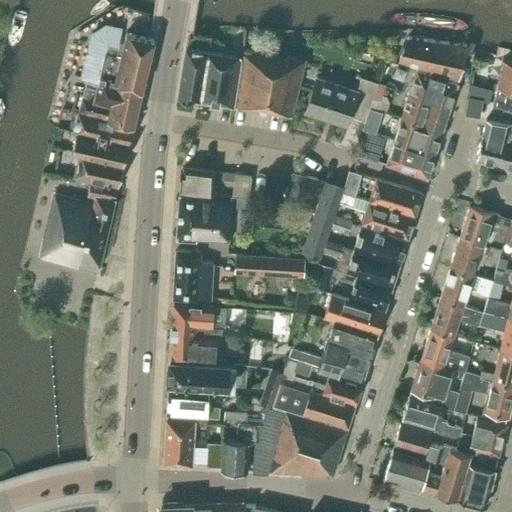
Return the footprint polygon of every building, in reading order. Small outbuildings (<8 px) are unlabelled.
[(121,30),(106,27),(94,34),(83,75),(98,78),(96,87),(85,85),(77,114),(72,115),(70,124),(75,127),(73,133),(76,134),(128,147),(155,39),(126,32),(123,43),(118,42),(121,30)] [(400,59),(459,78),(469,45),(444,41),(408,36),(406,41),(400,59)] [(191,101),(192,99),(233,105),(241,56),(186,47),(178,97),(182,97),(183,100),(191,101)] [(243,52),(236,106),(292,115),(305,58),(243,52)] [(500,120),(506,121),(511,121),(511,59),(505,58),(492,105),(503,107),(500,120)] [(409,95),(428,101),(450,108),(458,82),(418,69),(409,95)] [(316,76),(306,111),(347,124),(350,115),(366,119),(367,116),(370,107),(373,97),(378,80),(362,75),(358,89),(316,76)] [(378,83),(374,97),(381,99),(386,85),(378,83)] [(402,118),(421,124),(428,101),(409,95),(402,118)] [(374,97),(373,97),(370,107),(381,111),(386,113),(389,102),(381,99),(374,97)] [(442,131),(450,108),(428,101),(421,124),(442,131)] [(370,107),(367,116),(378,120),(381,111),(370,107)] [(402,118),(394,141),(414,147),(414,148),(435,155),(442,131),(421,124),(402,118)] [(476,158),(500,163),(506,137),(507,137),(508,136),(511,136),(511,121),(486,119),(476,158)] [(372,158),(379,136),(380,134),(374,132),(367,130),(366,132),(359,154),(372,158)] [(64,149),(123,165),(124,163),(128,147),(76,134),(72,151),(64,149)] [(506,137),(500,163),(511,166),(511,136),(508,136),(507,137),(506,137)] [(414,147),(394,141),(387,163),(428,177),(435,155),(414,148),(414,147)] [(92,181),(91,182),(118,189),(123,165),(64,149),(62,157),(79,161),(75,177),(92,181)] [(181,171),(180,190),(213,193),(215,170),(184,166),(184,172),(181,171)] [(226,166),(224,182),(236,183),(235,192),(253,194),(256,169),(226,166)] [(349,169),(343,191),(355,195),(362,173),(349,169)] [(327,239),(344,184),(337,182),(323,179),(292,171),(284,202),(315,210),(302,251),(321,257),(324,250),(327,239)] [(369,201),(392,208),(416,215),(423,192),(377,177),(369,201)] [(41,257),(98,271),(118,189),(91,182),(88,194),(96,196),(94,203),(56,194),(41,257)] [(213,193),(180,190),(177,240),(197,241),(197,238),(229,240),(232,195),(213,193)] [(361,197),(355,195),(343,191),(339,203),(349,206),(358,208),(361,197)] [(252,198),(249,198),(240,197),(237,197),(236,208),(251,209),(252,198)] [(408,237),(416,215),(392,208),(369,201),(362,222),(385,229),(408,237)] [(507,235),(511,217),(470,205),(460,237),(483,244),(483,242),(487,244),(503,248),(506,238),(507,235)] [(353,220),(345,218),(335,214),(332,227),(342,231),(349,231),(353,220)] [(355,247),(354,249),(400,264),(408,239),(362,225),(355,247)] [(460,237),(450,268),(477,276),(478,272),(474,271),(483,244),(460,237)] [(345,245),(327,239),(324,250),(341,255),(345,245)] [(393,285),(400,264),(354,249),(355,247),(345,245),(341,255),(338,267),(355,273),(393,285)] [(202,251),(177,249),(174,297),(212,300),(214,261),(201,261),(202,251)] [(306,255),(236,251),(234,270),(304,274),(306,255)] [(511,267),(506,266),(505,269),(497,267),(496,271),(495,271),(493,278),(494,279),(511,283),(511,267)] [(450,268),(440,298),(463,305),(464,303),(468,289),(488,295),(492,281),(477,276),(450,268)] [(329,277),(315,273),(312,286),(316,288),(322,289),(325,290),(329,277)] [(333,292),(332,294),(385,311),(393,285),(355,273),(354,279),(357,280),(351,298),(333,292)] [(385,311),(332,294),(326,315),(334,318),(342,321),(378,333),(385,311)] [(511,301),(511,302),(488,295),(484,310),(509,315),(508,317),(511,318),(511,301)] [(464,303),(463,305),(440,298),(431,328),(453,335),(455,331),(459,318),(479,324),(483,310),(464,303)] [(214,305),(174,302),(172,334),(195,335),(195,324),(213,325),(214,305)] [(484,313),(481,323),(489,325),(493,322),(494,315),(484,313)] [(511,318),(508,317),(500,348),(511,351),(511,318)] [(331,369),(363,379),(366,369),(378,333),(342,322),(342,321),(334,318),(328,338),(319,365),(331,369)] [(222,337),(223,332),(223,326),(213,325),(195,324),(195,335),(172,334),(170,361),(236,364),(236,362),(228,362),(228,358),(216,357),(217,336),(222,337)] [(465,370),(467,361),(447,356),(452,339),(453,335),(431,328),(421,359),(453,369),(454,366),(465,370)] [(464,373),(492,380),(511,384),(511,351),(500,348),(494,372),(481,369),(480,374),(466,370),(469,362),(467,361),(465,370),(464,373)] [(288,357),(284,371),(282,377),(292,381),(293,379),(299,361),(288,357)] [(453,409),(460,387),(448,384),(453,369),(421,359),(412,389),(409,397),(444,407),(445,406),(453,409)] [(169,383),(230,387),(235,387),(236,364),(170,361),(169,383)] [(273,404),(273,403),(282,377),(284,371),(273,367),(262,401),(273,404)] [(326,383),(314,380),(310,379),(308,378),(306,383),(312,385),(310,390),(355,404),(363,380),(363,379),(331,369),(326,383)] [(460,411),(465,412),(466,413),(466,412),(469,403),(473,388),(490,392),(485,410),(483,417),(507,423),(509,416),(511,403),(511,384),(492,380),(464,373),(460,387),(453,409),(461,411),(460,411)] [(348,426),(355,404),(310,390),(312,385),(306,383),(296,380),(293,379),(292,381),(282,377),(273,403),(348,426)] [(210,391),(168,389),(167,414),(208,416),(210,391)] [(459,439),(465,412),(460,411),(456,425),(448,423),(448,421),(441,419),(444,407),(409,397),(402,417),(437,427),(436,432),(458,439),(459,439)] [(255,471),(271,472),(286,411),(266,405),(262,423),(258,423),(257,440),(255,471)] [(287,408),(286,411),(271,472),(329,474),(332,474),(333,473),(347,428),(287,408)] [(224,420),(246,421),(247,411),(225,410),(224,420)] [(498,457),(499,454),(507,423),(483,417),(478,415),(474,434),(462,431),(464,427),(462,427),(466,413),(465,412),(459,439),(458,439),(456,447),(457,447),(472,451),(484,454),(498,457)] [(195,419),(167,418),(164,462),(193,464),(195,419)] [(222,469),(248,471),(249,439),(257,440),(258,423),(238,421),(236,439),(223,438),(222,443),(221,466),(222,466),(222,469)] [(425,453),(424,456),(430,457),(436,459),(440,445),(429,442),(432,431),(401,421),(394,443),(425,453)] [(221,466),(222,443),(208,442),(206,465),(221,466)] [(444,446),(440,460),(446,462),(451,445),(445,444),(444,446)] [(470,457),(472,451),(457,447),(456,447),(451,445),(441,476),(430,473),(426,488),(458,497),(470,457)] [(384,476),(421,486),(426,471),(430,457),(424,456),(393,447),(384,476)] [(495,470),(480,466),(484,454),(472,451),(470,457),(458,497),(487,505),(495,470)] [(426,471),(421,486),(426,488),(430,473),(426,471)] [(244,511),(246,504),(222,503),(192,505),(192,503),(161,505),(161,511),(244,511)]
